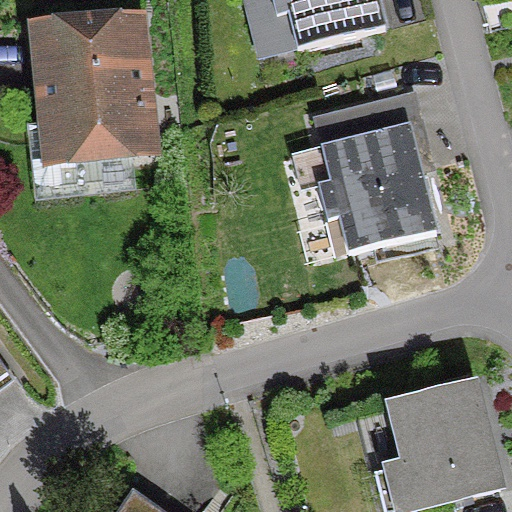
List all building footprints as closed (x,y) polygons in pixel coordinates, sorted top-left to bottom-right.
[(374,0),(267,0),(282,60),(383,36),(374,0)] [(45,162),(144,151),(131,27),(32,37),(45,162)] [(0,165),(28,163),(22,103),(0,105),(0,165)] [(443,243),(415,125),(327,146),(355,264),(443,243)] [(427,511),(495,494),(467,388),(359,417),(383,511),(427,511)] [(150,511),(127,495),(114,511),(150,511)]
